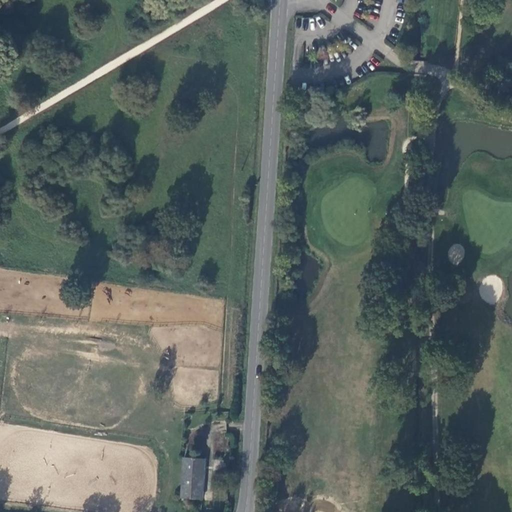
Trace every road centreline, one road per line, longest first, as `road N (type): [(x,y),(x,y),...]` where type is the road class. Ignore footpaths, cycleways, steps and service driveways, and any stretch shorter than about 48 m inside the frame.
road 1 (secondary): [(281,0),(247,511)]
road 2 (track): [(436,511),(429,279),(440,75)]
road 3 (unclassified): [(317,0),(402,64),(429,68),(511,118)]
